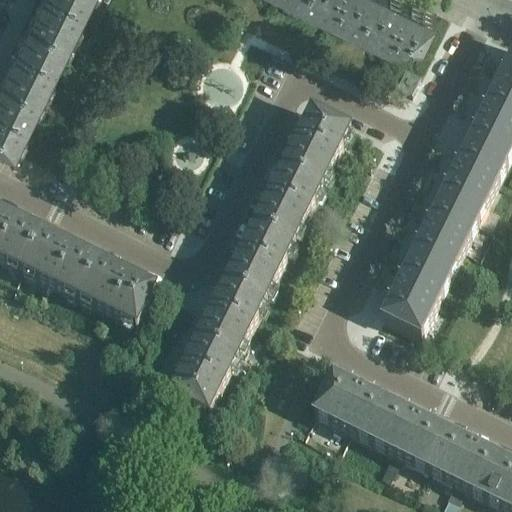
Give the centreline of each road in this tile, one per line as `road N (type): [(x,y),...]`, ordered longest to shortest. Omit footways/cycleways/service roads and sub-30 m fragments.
road 1 (residential): [(427,145),(302,83),(203,278),(0,176)]
road 2 (residential): [(511,435),(329,347),(427,145)]
road 3 (residential): [(427,145),(498,0)]
